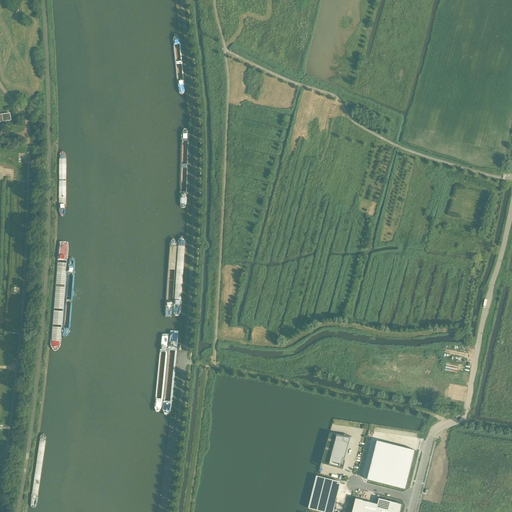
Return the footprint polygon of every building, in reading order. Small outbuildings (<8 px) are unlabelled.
[(0,122),(3,122),(10,120),(9,114),(2,115),(0,114),(0,122)] [(348,436),(329,433),(321,464),(343,470),(350,444),(349,444),(350,439),(347,438),(348,436)] [(416,451),(377,441),(367,480),(406,490),(416,451)] [(340,482),(317,476),(307,509),(320,511),(333,511),(335,502),(340,482)] [(377,505),(354,499),(351,511),(400,511),(402,505),(379,499),(377,505)]
